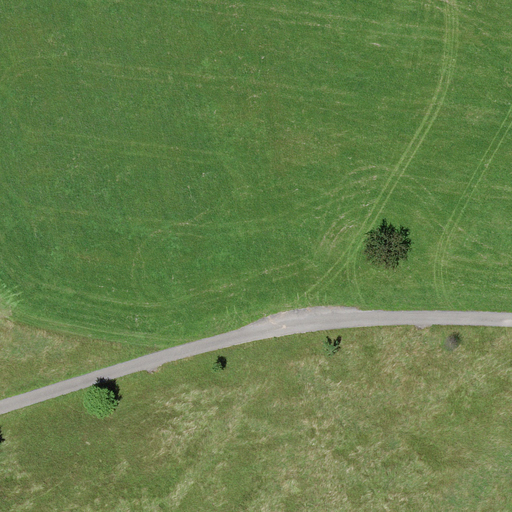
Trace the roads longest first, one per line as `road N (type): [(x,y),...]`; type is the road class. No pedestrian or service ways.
road 1 (track): [(0,406),(277,327),(342,318),(511,320)]
road 2 (track): [(154,357),(0,312)]
